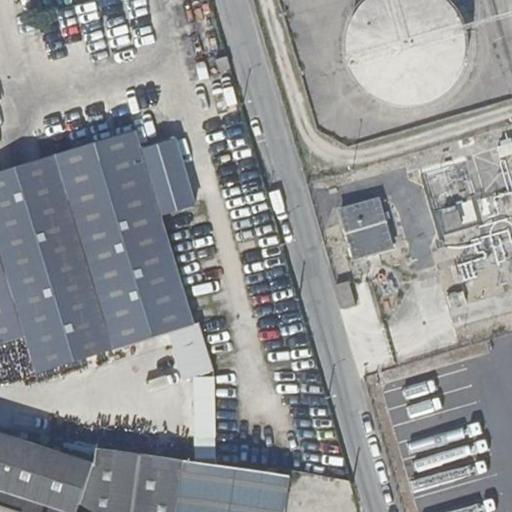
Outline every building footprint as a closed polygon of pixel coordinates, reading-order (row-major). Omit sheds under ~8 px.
[(393,99),(405,102),(416,103),(425,102),(437,98),(447,92),(457,84),(465,74),(470,62),(473,50),(473,35),(470,24),(464,13),(459,5),(453,0),(374,0),(365,10),(359,21),(356,34),(355,44),(356,56),(359,67),(365,77),(374,88),(383,95),(393,99)] [(0,349),(30,340),(42,377),(201,325),(167,220),(202,209),(181,143),(145,154),(136,128),(0,172),(0,349)] [(377,201),(338,212),(346,236),(384,224),(377,201)] [(347,279),(334,282),(342,307),(354,304),(347,279)] [(101,511),(103,472),(0,441),(0,511),(101,511)] [(182,511),(188,461),(103,448),(103,472),(101,511),(182,511)] [(191,461),(185,511),(287,511),(292,475),(191,461)]
